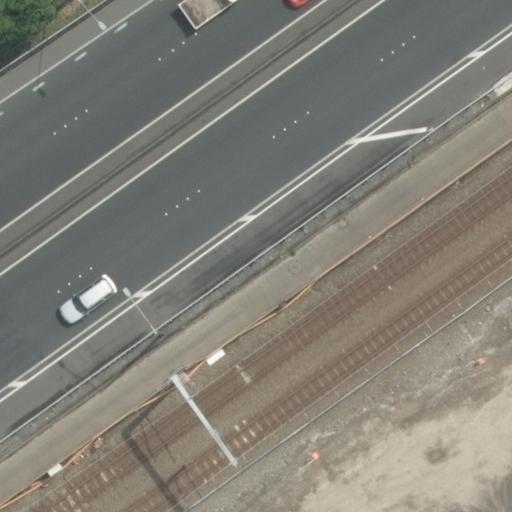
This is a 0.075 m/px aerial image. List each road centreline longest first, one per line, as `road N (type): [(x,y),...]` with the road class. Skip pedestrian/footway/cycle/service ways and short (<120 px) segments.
road 1 (trunk): [(496,0),(0,356)]
road 2 (trunk): [(0,208),(304,0)]
